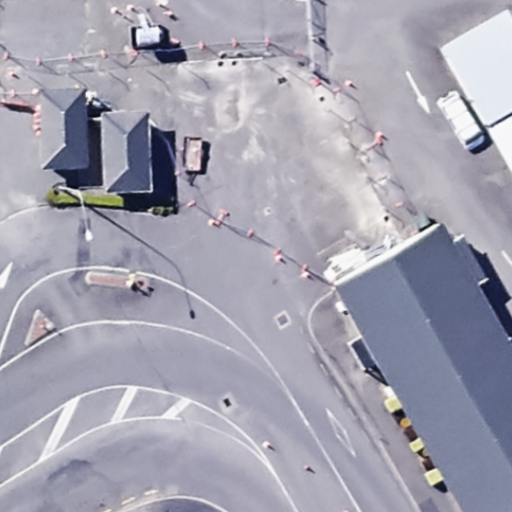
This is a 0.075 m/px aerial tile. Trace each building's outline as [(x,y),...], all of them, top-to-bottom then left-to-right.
[(511,48),(501,29),(441,64),(483,138),(511,120),(511,48)] [(80,104),(33,105),(36,184),(83,182),(80,104)] [(511,120),(483,138),(511,188),(511,120)] [(95,128),(95,130),(100,209),(147,206),(142,125),(95,128)] [(511,511),(511,344),(442,226),(314,301),(438,511),(511,511)]
